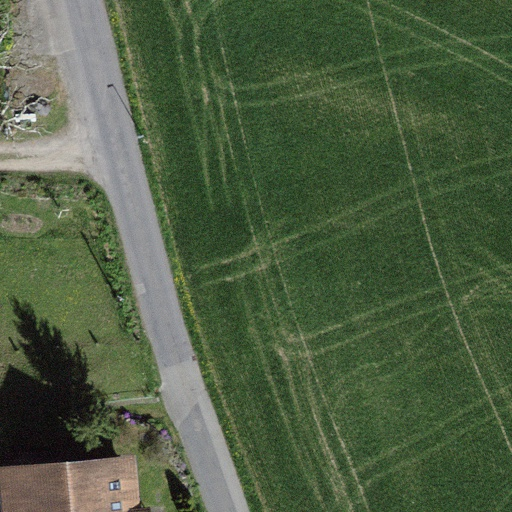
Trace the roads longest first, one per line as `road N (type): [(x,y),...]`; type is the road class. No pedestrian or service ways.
road 1 (unclassified): [(83,0),(179,390),(224,511)]
road 2 (track): [(120,150),(0,154)]
